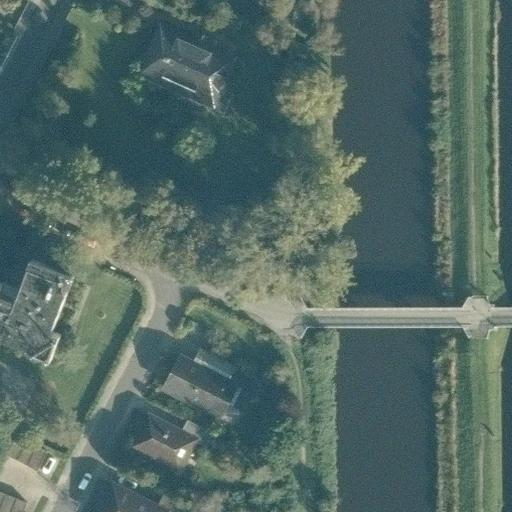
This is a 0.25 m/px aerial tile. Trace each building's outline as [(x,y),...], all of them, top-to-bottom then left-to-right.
[(133,0),(108,0),(129,9),(133,0)] [(237,55),(160,23),(137,75),(214,108),(237,55)] [(65,321),(85,268),(38,251),(23,290),(16,287),(10,285),(12,280),(0,275),(0,333),(60,357),(72,324),(65,321)] [(232,376),(184,352),(164,390),(224,421),(243,385),(244,382),(232,376)] [(238,365),(232,376),(244,382),(243,385),(256,390),(262,378),(238,365)] [(186,428),(150,410),(131,447),(183,473),(199,442),(202,436),(186,428)] [(190,420),(186,428),(202,436),(199,442),(207,446),(215,433),(190,420)] [(38,471),(49,450),(12,431),(1,452),(38,471)] [(162,504),(115,479),(97,511),(171,511),(172,509),(162,504)] [(24,511),(29,503),(0,491),(0,511),(24,511)] [(167,494),(162,504),(172,509),(171,511),(190,511),(193,507),(167,494)]
